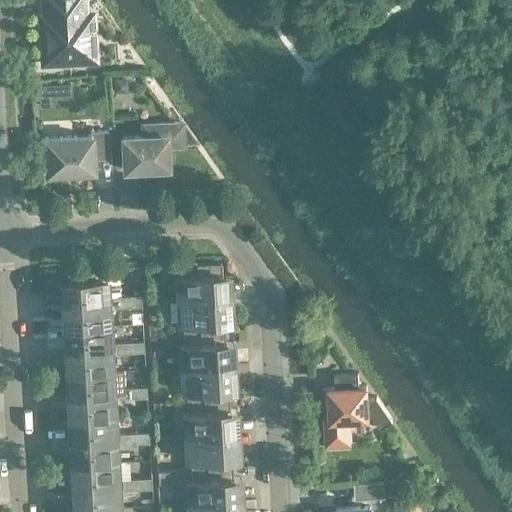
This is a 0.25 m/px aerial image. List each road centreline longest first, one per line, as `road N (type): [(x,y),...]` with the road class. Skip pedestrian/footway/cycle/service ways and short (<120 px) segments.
road 1 (residential): [(280,511),(267,295),(217,225),(4,234)]
road 2 (residential): [(17,511),(4,234)]
